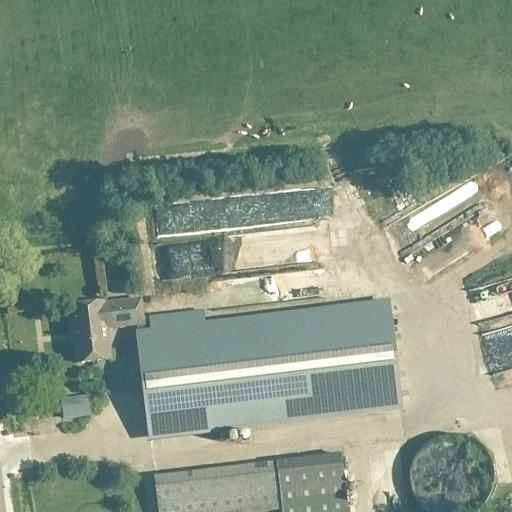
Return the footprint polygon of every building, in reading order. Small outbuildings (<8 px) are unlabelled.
[(149,440),(153,439),(153,440),(400,409),(388,306),(204,329),(203,316),(149,323),(150,335),(144,336),(140,302),(103,306),(102,304),(66,309),(69,333),(72,333),(76,366),(109,362),(105,331),(135,327),(149,440)] [(474,368),(477,400),(511,396),(511,368),(509,368),(508,364),(474,368)] [(67,401),(68,414),(97,412),(95,399),(67,401)] [(421,511),(423,511),(477,511),(479,511),(484,505),(488,499),(491,493),(492,486),(492,479),(492,472),(490,465),(487,459),(483,453),(478,448),(472,444),(466,441),(459,439),(452,438),(444,438),(437,440),(431,443),(424,447),(419,452),(415,457),(411,464),(409,471),(408,478),(408,485),(410,492),(413,499),(417,505),(421,511)] [(280,511),(346,511),(340,457),(153,480),(157,511),(279,511),(281,511),(280,511)]
